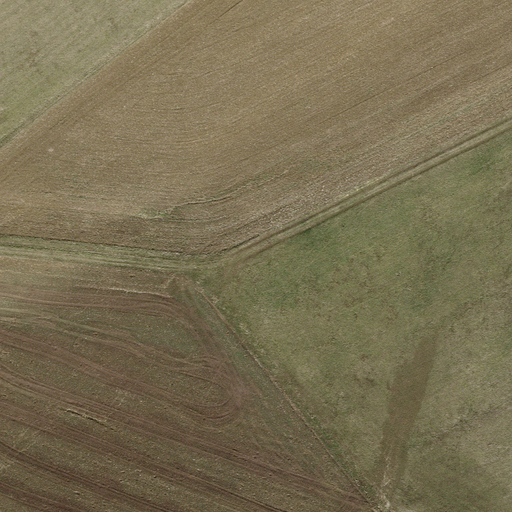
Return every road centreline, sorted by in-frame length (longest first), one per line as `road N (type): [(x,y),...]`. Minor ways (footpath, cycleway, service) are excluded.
road 1 (track): [(423,511),(240,264)]
road 2 (track): [(511,126),(240,264)]
road 3 (track): [(0,248),(240,264)]
